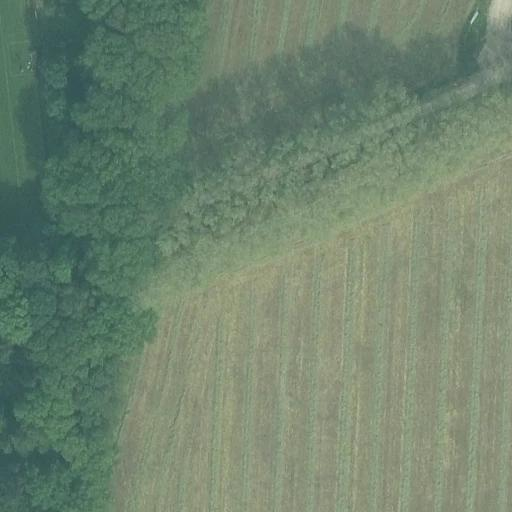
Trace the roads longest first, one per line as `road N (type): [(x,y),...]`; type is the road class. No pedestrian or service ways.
road 1 (track): [(48,511),(140,0)]
road 2 (track): [(97,245),(511,72)]
